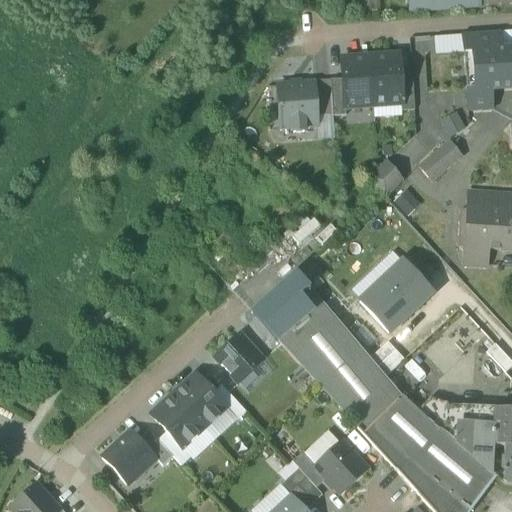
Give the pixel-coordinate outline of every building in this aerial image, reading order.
[(379,0),(379,14),(448,10),(448,0),(379,0)] [(511,0),(448,0),(448,10),(511,5),(511,0)] [(511,32),(498,33),(499,51),(511,50),(511,32)] [(461,36),(461,37),(463,55),(475,54),(475,53),(499,51),(498,33),(461,36)] [(434,57),(463,55),(461,37),(433,39),(434,57)] [(478,91),(478,93),(490,92),(511,90),(511,50),(499,51),(475,53),(475,54),(478,91)] [(475,54),(463,55),(466,92),(478,91),(475,54)] [(398,56),(369,58),(372,108),(400,106),(401,106),(399,77),(398,56)] [(345,110),(372,108),(369,58),(340,60),(342,81),(343,110),(345,110)] [(400,106),(401,113),(414,112),(411,76),(399,77),(401,106),(400,106)] [(314,85),(316,117),(332,116),(330,81),(314,82),(314,85)] [(332,116),(332,118),(345,117),(345,110),(343,110),(342,81),(330,81),(332,116)] [(292,129),(293,134),(304,134),(303,128),(316,127),(316,117),(314,85),(276,88),(279,130),(292,129)] [(466,92),(467,113),(491,112),(490,92),(478,93),(478,91),(466,92)] [(465,131),(456,114),(439,122),(448,140),(465,131)] [(417,169),(430,185),(461,159),(449,143),(417,169)] [(367,181),(384,200),(402,183),(385,164),(367,181)] [(420,206),(406,190),(392,204),(406,219),(420,206)] [(511,198),(466,195),(465,213),(472,214),(472,212),(511,214),(511,198)] [(487,253),(511,254),(511,233),(511,223),(511,214),(472,212),(472,214),(470,250),(470,252),(487,253)] [(472,214),(465,213),(463,249),(470,250),(472,214)] [(462,267),(486,269),(487,253),(470,252),(470,250),(463,249),(462,267)] [(402,263),(380,283),(409,315),(431,295),(402,263)] [(433,511),(471,511),(497,479),(488,472),(439,432),(438,433),(417,413),(401,398),(297,275),(251,314),(322,392),(393,469),(414,491),(433,511)] [(388,335),(409,315),(380,283),(359,304),(388,335)] [(213,359),(238,386),(263,363),(238,336),(213,359)] [(369,360),(378,368),(395,352),(387,343),(369,360)] [(511,368),(511,363),(494,345),(485,354),(505,375),(511,368)] [(403,361),(395,352),(378,368),(386,377),(403,361)] [(194,376),(172,396),(203,430),(225,410),(212,396),(194,376)] [(225,410),(236,422),(245,414),(220,387),(212,396),(225,410)] [(181,451),(203,430),(172,396),(149,417),(166,434),(181,451)] [(488,472),(491,472),(492,458),(492,448),(493,433),(475,432),(476,410),(446,409),(440,408),(429,399),(417,413),(438,433),(439,432),(488,472)] [(475,432),(493,433),(494,411),(476,410),(475,432)] [(511,411),(494,410),(494,411),(493,433),(492,448),(503,448),(503,459),(492,458),(491,472),(511,474),(511,411)] [(154,460),(162,468),(172,459),(157,442),(148,432),(137,442),(154,460)] [(101,460),(126,487),(154,460),(137,442),(130,434),(101,460)] [(172,459),(180,467),(189,459),(181,451),(166,434),(157,442),(172,459)] [(326,480),(341,496),(365,474),(339,445),(314,467),(326,480)] [(314,467),(302,453),(291,464),(297,470),(315,490),(326,480),(314,467)] [(290,498),(302,511),(305,511),(322,497),(315,490),(297,470),(279,487),(290,498)] [(511,486),(511,474),(491,472),(488,472),(497,479),(506,486),(511,486)] [(8,510),(9,511),(58,511),(35,485),(8,510)] [(302,511),(290,498),(275,511),(302,511)]
